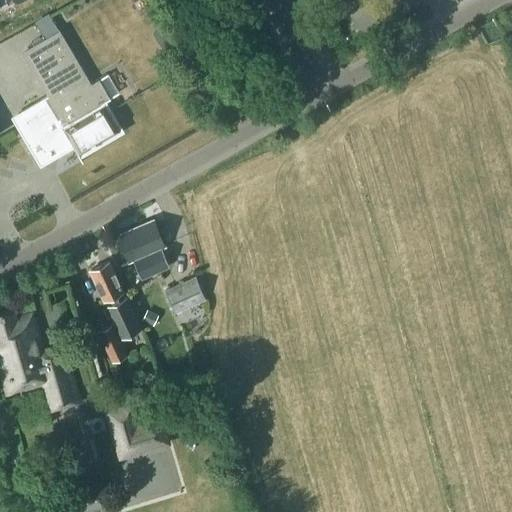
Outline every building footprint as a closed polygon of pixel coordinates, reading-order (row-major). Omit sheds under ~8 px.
[(60,30),(24,51),(49,94),(23,109),(22,108),(21,109),(27,120),(16,126),(28,146),(38,140),(44,149),(53,144),(59,153),(73,145),(78,154),(120,129),(104,101),(118,93),(107,73),(91,83),(60,30)] [(165,247),(154,221),(120,236),(131,261),(135,259),(143,279),(170,267),(162,248),(165,247)] [(111,262),(93,269),(100,287),(100,289),(105,301),(111,298),(113,304),(109,306),(116,323),(98,331),(112,362),(126,356),(119,339),(140,330),(124,293),(126,292),(119,278),(118,278),(111,262)] [(167,291),(176,313),(206,300),(196,278),(167,291)] [(44,354),(33,315),(16,320),(13,309),(0,312),(0,340),(0,342),(5,341),(8,352),(0,354),(0,360),(8,390),(40,381),(49,378),(55,398),(58,402),(63,403),(68,401),(73,398),(74,393),(58,335),(57,335),(60,346),(50,349),(51,352),(44,354)] [(158,314),(147,309),(142,319),(153,324),(158,314)] [(138,421),(132,401),(104,409),(118,459),(170,444),(162,415),(138,421)]
